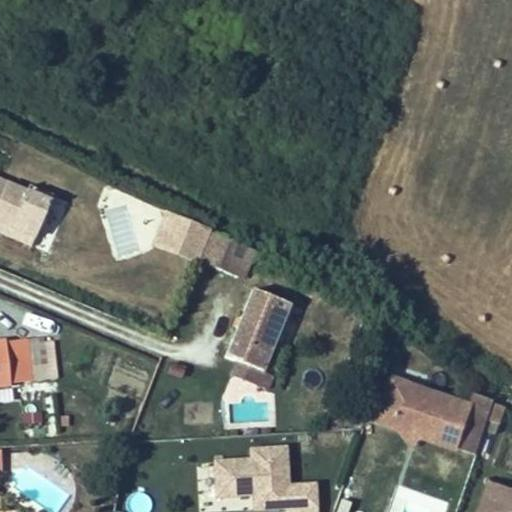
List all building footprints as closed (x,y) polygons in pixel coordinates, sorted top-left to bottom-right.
[(26,191),(0,180),(0,221),(35,236),(50,201),(26,191)] [(29,185),(26,191),(50,201),(52,194),(29,185)] [(97,240),(143,258),(163,208),(116,190),(97,240)] [(210,233),(166,215),(154,245),(198,262),(210,233)] [(0,231),(32,244),(35,236),(0,221),(0,231)] [(249,248),(210,233),(198,262),(237,278),(249,248)] [(256,251),(249,248),(237,278),(244,280),(256,251)] [(288,305),(252,290),(225,358),(234,362),(261,372),(288,305)] [(42,338),(23,340),(26,367),(46,364),(42,338)] [(5,342),(10,384),(28,382),(26,367),(23,340),(5,342)] [(0,385),(10,384),(5,342),(0,342),(0,385)] [(261,372),(234,362),(229,376),(267,391),(273,377),(261,372)] [(390,379),(376,421),(395,428),(423,437),(457,449),(466,424),(484,430),(494,403),(474,396),(470,406),(390,379)] [(506,408),(494,404),(488,420),(500,424),(506,408)] [(466,424),(457,449),(476,455),(484,430),(466,424)] [(423,437),(395,428),(405,446),(423,437)] [(283,487),(281,449),(247,450),(248,460),(211,462),(213,496),(250,494),(250,510),(282,508),(282,511),(311,511),(310,485),(283,487)] [(511,511),(511,491),(491,484),(480,511),(511,511)]
